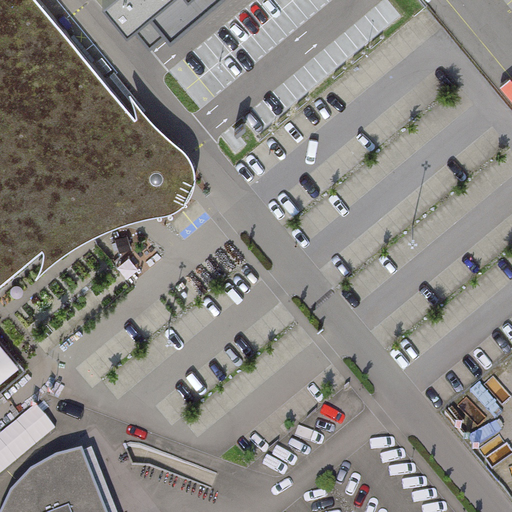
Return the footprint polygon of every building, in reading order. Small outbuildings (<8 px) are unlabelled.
[(0,0),(0,284),(48,245),(45,272),(78,245),(120,232),(141,225),(148,223),(174,215),(191,203),(196,187),(200,176),(195,158),(178,140),(162,123),(150,110),(134,93),(138,117),(104,75),(94,64),(83,50),(45,4),(41,0),(0,0)] [(110,0),(141,36),(143,40),(148,45),(170,29),(205,0),(110,0)] [(103,56),(94,64),(104,75),(112,68),(103,56)] [(0,384),(23,365),(0,337),(0,384)] [(0,474),(60,435),(43,409),(0,436),(0,474)] [(116,511),(94,455),(39,477),(19,498),(12,511),(116,511)]
